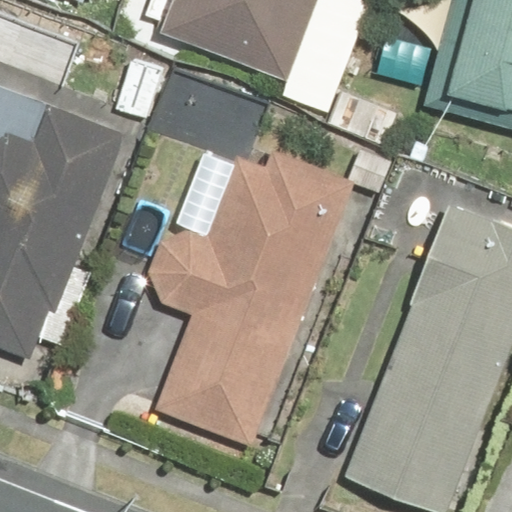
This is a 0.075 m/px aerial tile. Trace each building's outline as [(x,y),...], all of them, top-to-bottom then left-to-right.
[(180,0),(172,20),(296,71),(325,0),(180,0)] [(511,0),(463,0),(436,98),(511,119),(511,0)] [(0,337),(41,354),(132,128),(56,98),(42,133),(0,115),(0,337)] [(165,404),(258,440),(360,177),(281,146),(275,162),(246,151),(215,231),(178,216),(150,289),(202,309),(165,404)] [(357,466),(455,503),(511,352),(511,217),(459,198),(357,466)]
